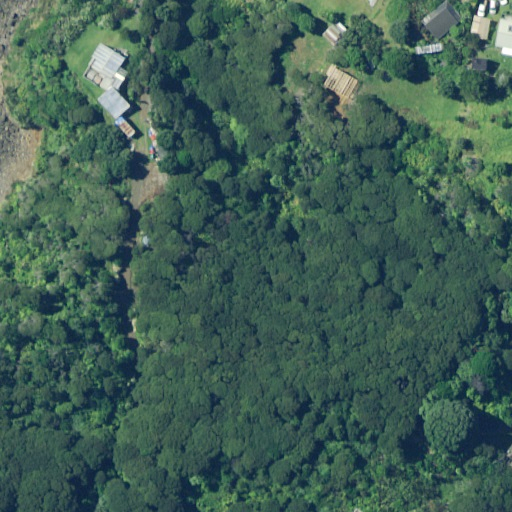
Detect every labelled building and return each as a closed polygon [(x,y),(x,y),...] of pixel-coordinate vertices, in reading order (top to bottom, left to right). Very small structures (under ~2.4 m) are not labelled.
[(460,22),(447,7),(425,26),(438,41),(460,22)] [(491,20),(475,17),(471,38),(487,41),(491,20)] [(511,18),(511,19),(501,17),(495,46),(504,48),(502,55),(511,56),(511,18)] [(421,47),(423,58),(450,54),(449,42),(421,47)] [(122,69),(128,58),(123,54),(126,48),(118,43),(115,50),(104,43),(95,57),(100,60),(89,78),(99,85),(104,76),(111,81),(106,89),(110,91),(100,101),(117,120),(132,106),(119,92),(130,74),(122,69)] [(487,63),(472,61),(471,70),(486,72),(487,63)] [(138,132),(126,117),(118,123),(130,139),(138,132)] [(140,150),(132,148),(129,163),(137,165),(140,150)]
